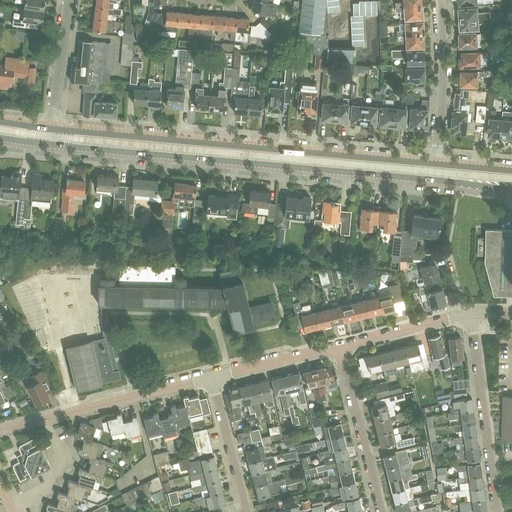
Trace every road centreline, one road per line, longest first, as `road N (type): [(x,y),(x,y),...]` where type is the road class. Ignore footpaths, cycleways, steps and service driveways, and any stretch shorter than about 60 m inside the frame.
road 1 (primary): [(49,145),(511,191)]
road 2 (primary): [(435,164),(51,129)]
road 3 (residential): [(380,511),(339,346)]
road 4 (unclassified): [(46,418),(210,378)]
road 5 (residential): [(435,164),(440,0)]
road 6 (residential): [(490,459),(471,314)]
road 7 (residential): [(246,511),(210,378)]
road 8 (unclassified): [(339,346),(471,314)]
road 9 (unclassified): [(210,378),(339,346)]
road 10 (residential): [(51,129),(68,0)]
